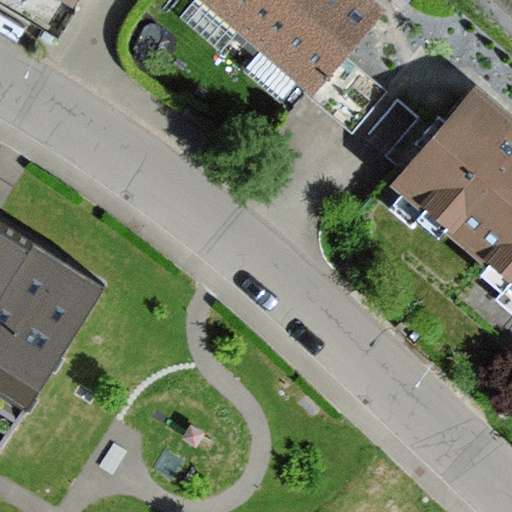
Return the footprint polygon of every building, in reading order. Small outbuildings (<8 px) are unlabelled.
[(64,0),(77,8),(83,0),(64,0)] [(192,0),(241,41),(276,0),(192,0)] [(383,8),(372,0),(276,0),(241,41),(306,97),(383,8)] [(511,118),(475,87),(388,187),(511,293),(511,118)] [(0,441),(8,446),(112,283),(0,212),(0,441)]
